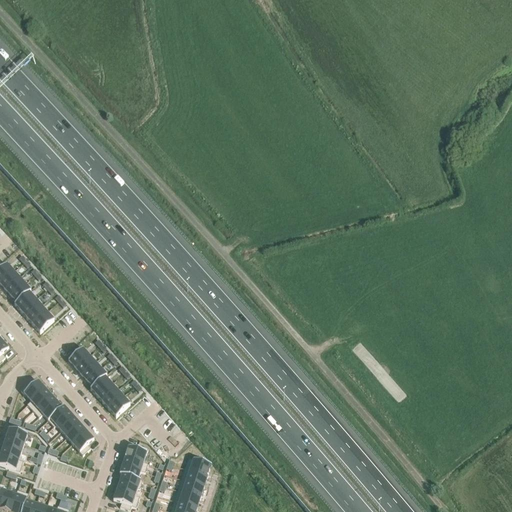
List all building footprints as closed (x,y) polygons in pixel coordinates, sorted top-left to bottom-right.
[(22,257),(18,261),(23,265),(27,262),(22,257)] [(7,266),(0,271),(0,286),(14,274),(7,266)] [(14,274),(0,286),(5,293),(20,280),(14,274)] [(20,280),(5,293),(11,299),(25,286),(20,280)] [(46,284),(43,287),(47,292),(51,289),(46,284)] [(25,286),(11,299),(16,305),(17,305),(29,294),(30,295),(31,293),(25,286)] [(16,305),(15,307),(22,315),(36,302),(30,295),(29,294),(17,305),(16,305)] [(62,301),(58,305),(63,309),(67,306),(62,301)] [(36,302),(22,315),(27,321),(42,308),(36,302)] [(42,308),(27,321),(33,327),(47,314),(42,308)] [(47,314),(33,327),(40,335),(55,322),(47,314)] [(101,340),(98,343),(102,348),(106,344),(101,340)] [(123,357),(132,349),(124,340),(115,348),(123,357)] [(2,343),(0,344),(0,364),(6,360),(3,357),(9,351),(2,343)] [(83,350),(69,363),(76,371),(90,358),(83,350)] [(90,358),(76,371),(82,378),(96,365),(90,358)] [(96,365),(82,378),(87,384),(101,371),(96,365)] [(123,369),(119,372),(123,377),(127,374),(123,369)] [(101,371),(87,384),(93,390),(105,379),(106,379),(107,378),(101,371)] [(93,390),(91,391),(98,399),(112,387),(106,379),(105,379),(93,390)] [(29,386),(21,393),(31,404),(45,392),(38,383),(32,389),(29,386)] [(138,386),(134,389),(139,394),(142,391),(138,386)] [(112,387),(98,399),(104,406),(118,393),(112,387)] [(45,392),(31,404),(37,411),(51,398),(45,392)] [(118,393),(104,406),(109,412),(123,399),(118,393)] [(51,398),(37,411),(42,417),(57,404),(51,398)] [(123,399),(109,412),(116,420),(131,407),(123,399)] [(57,404),(42,417),(48,423),(64,409),(62,410),(57,404)] [(64,409),(48,423),(48,424),(50,422),(55,428),(70,415),(64,409)] [(70,415),(55,428),(61,434),(75,421),(70,415)] [(75,421),(61,434),(67,440),(81,428),(75,421)] [(81,428),(67,440),(72,447),(87,434),(81,428)] [(9,431),(6,441),(24,447),(27,437),(9,431)] [(87,434),(72,447),(83,458),(91,451),(88,448),(94,442),(87,434)] [(6,441),(3,449),(21,455),(24,447),(6,441)] [(129,449),(125,460),(148,467),(144,465),(148,451),(138,448),(137,452),(129,449)] [(3,449),(0,457),(18,463),(21,455),(3,449)] [(0,457),(0,458),(0,468),(20,475),(23,465),(18,463),(0,457)] [(189,460),(185,471),(208,479),(211,468),(203,465),(205,461),(195,458),(193,462),(189,460)] [(125,460),(123,468),(145,475),(148,467),(125,460)] [(123,468),(120,476),(143,483),(138,481),(141,474),(145,476),(145,475),(123,468)] [(185,471),(181,482),(204,490),(208,479),(185,471)] [(122,477),(119,485),(140,491),(143,483),(120,476),(122,477)] [(181,482),(178,493),(200,501),(204,490),(181,482)] [(119,485),(117,492),(140,500),(135,498),(138,491),(140,492),(140,491),(119,485)] [(117,492),(113,503),(121,506),(120,510),(126,511),(130,511),(131,509),(136,511),(140,500),(117,492)] [(6,494),(0,511),(11,511),(18,493),(17,493),(16,497),(6,494)] [(18,493),(11,511),(22,511),(28,496),(18,493)] [(178,493),(174,504),(197,511),(200,501),(178,493)] [(28,496),(22,511),(34,511),(36,507),(26,503),(29,496),(28,496)]
